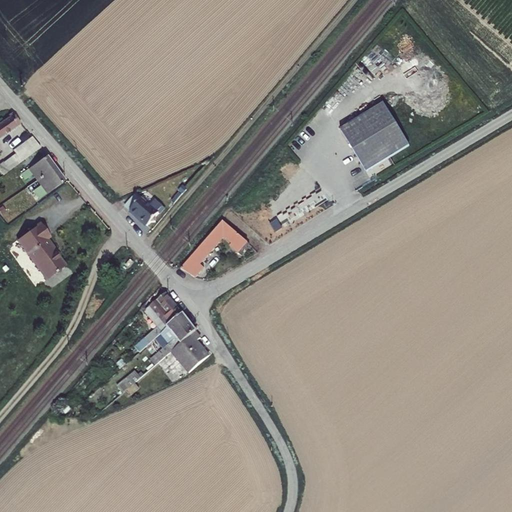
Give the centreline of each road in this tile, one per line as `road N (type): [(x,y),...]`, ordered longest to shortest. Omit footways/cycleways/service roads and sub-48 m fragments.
road 1 (residential): [(511,114),(190,303)]
road 2 (track): [(353,0),(142,248)]
road 3 (track): [(123,227),(63,342),(0,418)]
road 4 (residential): [(0,85),(142,248)]
road 5 (track): [(224,351),(291,464),(287,511)]
